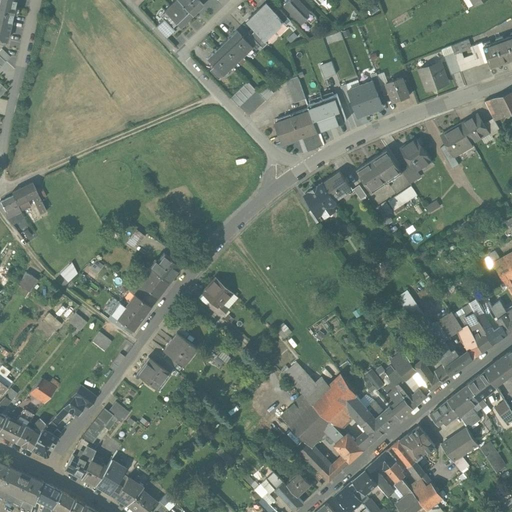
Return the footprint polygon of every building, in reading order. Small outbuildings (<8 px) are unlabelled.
[(7,40),(15,0),(0,0),(0,38),(6,40),(7,40)] [(163,19),(172,28),(177,24),(180,27),(192,15),(177,0),(174,0),(164,11),(165,12),(160,17),(163,20),(163,19)] [(177,0),(192,15),(203,5),(198,0),(177,0)] [(309,10),(299,0),(291,0),(291,1),(290,0),(288,0),(284,5),(302,24),(307,19),(311,23),(317,18),(309,10)] [(308,0),(299,0),(309,10),(314,6),(308,0)] [(274,32),(283,23),(284,22),(274,12),(265,3),(255,12),(274,32)] [(274,12),(284,22),(283,23),(286,25),(291,21),(278,8),(274,12)] [(274,32),(255,12),(245,22),(254,31),(263,42),(264,41),(274,32)] [(166,38),(174,30),(172,28),(163,19),(163,20),(155,27),(166,38)] [(242,57),(252,47),(245,39),(241,35),(236,30),(226,40),(242,57)] [(264,41),(263,42),(254,31),(250,35),(248,33),(248,34),(249,35),(260,46),(262,49),(267,44),(264,41)] [(255,50),(260,46),(249,35),(245,39),(252,47),(255,50)] [(511,36),(483,47),(488,62),(490,68),(511,60),(511,36)] [(232,66),(242,57),(226,40),(216,49),(232,66)] [(456,61),(460,72),(488,62),(483,47),(481,44),(470,48),(473,55),(456,61)] [(10,57),(1,48),(0,49),(0,55),(6,61),(10,57)] [(222,76),(232,66),(216,49),(206,59),(211,64),(214,67),(222,76)] [(451,75),(460,72),(456,61),(453,53),(444,56),(451,75)] [(320,66),(325,78),(336,74),(331,62),(320,66)] [(440,65),(420,72),(426,89),(446,82),(440,65)] [(218,80),(222,76),(214,67),(209,71),(218,80)] [(373,81),(377,92),(383,90),(381,85),(376,73),(371,75),(373,81)] [(294,103),(306,99),(297,76),(286,80),(294,103)] [(402,77),(386,83),(390,94),(393,102),(409,96),(402,77)] [(373,81),(361,85),(371,112),(383,107),(377,92),(373,81)] [(243,86),(251,95),(256,90),(247,82),(243,86)] [(386,83),(381,85),(383,90),(385,96),(390,94),(386,83)] [(266,84),(257,92),(261,97),(269,89),(270,88),(266,84)] [(347,103),(352,101),(348,90),(346,84),(341,86),(347,103)] [(371,112),(361,85),(348,90),(352,101),(358,116),(371,112)] [(239,90),(247,99),(251,95),(243,86),(239,90)] [(269,89),(261,97),(265,101),(273,93),(269,89)] [(239,90),(234,94),(243,103),(247,99),(239,90)] [(494,118),(495,120),(511,113),(511,93),(511,92),(484,101),(494,118)] [(243,103),(234,94),(230,98),(238,107),(243,103)] [(310,110),(317,130),(318,131),(347,120),(337,94),(308,104),(310,110)] [(282,143),(317,130),(310,110),(274,123),(282,143)] [(461,124),(472,143),(488,133),(483,124),(477,115),(461,124)] [(483,124),(488,133),(490,136),(500,130),(495,120),(494,118),(483,124)] [(461,124),(441,136),(447,146),(452,154),(453,154),(472,143),(461,124)] [(409,162),(415,171),(416,171),(431,161),(416,139),(408,144),(409,146),(402,151),(409,162)] [(452,154),(447,146),(441,149),(452,169),(459,165),(453,154),(452,154)] [(356,170),(371,192),(401,172),(399,168),(387,149),(356,170)] [(409,162),(404,165),(414,180),(420,176),(416,171),(415,171),(409,162)] [(399,168),(401,172),(409,183),(414,180),(404,165),(399,168)] [(323,183),(333,199),(350,187),(340,171),(323,183)] [(14,196),(18,204),(33,197),(42,215),(47,212),(32,182),(12,192),(14,196)] [(303,195),(312,209),(317,216),(318,215),(336,203),(333,199),(323,183),(322,182),(303,195)] [(359,185),(353,189),(360,199),(366,195),(359,185)] [(411,186),(397,195),(403,204),(417,195),(411,186)] [(14,196),(0,203),(0,206),(7,219),(22,212),(18,204),(14,196)] [(436,199),(426,205),(430,212),(440,205),(436,199)] [(381,219),(387,215),(386,214),(392,211),(385,201),(375,208),(381,219)] [(312,209),(307,212),(315,224),(321,220),(318,215),(317,216),(312,209)] [(387,215),(381,219),(386,225),(391,221),(387,215)] [(511,291),(511,217),(506,221),(511,231),(511,252),(493,263),(505,282),(511,289),(511,291)] [(164,253),(152,269),(168,281),(179,265),(164,253)] [(90,267),(97,272),(102,264),(95,259),(90,267)] [(361,262),(360,265),(362,268),(365,268),(368,267),(368,263),(367,261),(363,260),(361,262)] [(71,263),(60,274),(69,282),(78,274),(71,263)] [(150,268),(139,283),(149,290),(157,296),(168,281),(152,269),(150,268)] [(19,284),(31,291),(39,279),(27,272),(19,284)] [(216,278),(202,293),(211,301),(218,307),(221,304),(221,305),(232,292),(216,278)] [(136,281),(133,286),(145,295),(149,290),(139,283),(136,281)] [(134,294),(142,299),(145,295),(133,286),(129,291),(134,294)] [(103,303),(109,293),(102,289),(96,299),(103,303)] [(410,290),(399,295),(408,314),(419,309),(410,290)] [(125,306),(142,318),(151,306),(142,299),(134,294),(125,306)] [(218,307),(211,301),(206,306),(220,318),(227,310),(221,305),(221,304),(218,307)] [(484,312),(491,308),(491,307),(488,302),(486,303),(485,301),(479,305),(484,312)] [(498,319),(506,314),(506,313),(499,302),(491,307),(491,308),(498,319)] [(123,323),(133,330),(142,318),(125,306),(116,317),(116,318),(123,323)] [(474,312),(493,344),(507,334),(502,326),(494,331),(485,315),(484,316),(479,309),(474,312)] [(475,340),(481,352),(493,344),(474,312),(466,317),(474,330),(478,328),(483,336),(475,340)] [(120,328),(123,323),(116,318),(116,317),(111,313),(107,318),(120,328)] [(502,326),(507,334),(511,330),(511,318),(510,320),(506,314),(498,319),(502,326)] [(86,324),(75,315),(67,323),(79,332),(86,324)] [(440,328),(447,338),(458,330),(461,328),(462,327),(455,317),(440,328)] [(284,337),(291,331),(284,322),(276,328),(284,337)] [(467,352),(472,359),(482,352),(481,352),(475,340),(467,324),(462,327),(461,328),(458,330),(468,351),(467,352)] [(440,360),(450,353),(443,341),(447,338),(440,328),(426,338),(433,348),(435,352),(440,360)] [(100,333),(92,342),(105,352),(112,342),(100,333)] [(167,353),(178,362),(183,365),(197,348),(177,333),(164,351),(167,353)] [(421,357),(433,348),(426,338),(405,354),(410,360),(410,361),(412,364),(421,357)] [(266,353),(274,361),(285,349),(276,342),(266,353)] [(403,381),(403,382),(417,370),(412,364),(410,361),(410,360),(405,354),(403,352),(390,362),(397,370),(388,377),(393,383),(395,387),(403,381)] [(459,357),(464,365),(472,359),(467,352),(459,357)] [(485,370),(493,383),(500,378),(507,373),(509,375),(511,372),(511,356),(509,352),(485,370)] [(120,353),(109,368),(114,371),(125,357),(120,353)] [(163,358),(174,368),(178,362),(167,353),(163,358)] [(444,367),(450,375),(464,365),(459,357),(455,360),(450,353),(440,360),(444,367)] [(136,373),(158,390),(158,389),(156,387),(167,372),(170,374),(170,373),(158,364),(148,357),(136,373)] [(417,370),(432,390),(446,379),(440,370),(436,373),(435,372),(433,373),(421,357),(412,364),(417,370)] [(158,364),(170,373),(174,368),(163,358),(158,364)] [(440,370),(446,379),(450,375),(444,367),(440,370)] [(312,404),(329,387),(321,378),(316,382),(304,370),(292,382),(303,394),(312,404)] [(467,384),(479,400),(496,387),(493,383),(485,370),(467,384)] [(364,379),(367,384),(370,382),(375,388),(376,389),(383,383),(373,373),(364,379)] [(338,430),(343,436),(347,433),(347,432),(341,423),(352,413),(355,417),(366,407),(361,402),(355,394),(356,393),(342,374),(329,387),(312,404),(329,420),(338,430)] [(42,378),(30,392),(45,403),(59,385),(54,381),(51,385),(42,378)] [(510,395),(500,378),(493,383),(496,387),(504,399),(510,395)] [(405,399),(413,407),(426,395),(420,388),(414,394),(403,382),(403,381),(395,387),(405,399)] [(371,391),(375,388),(370,382),(367,384),(366,385),(371,391)] [(390,407),(400,418),(413,407),(405,399),(395,387),(393,383),(384,389),(395,403),(390,406),(390,407)] [(459,416),(467,428),(468,429),(480,420),(477,414),(471,407),(479,400),(467,384),(447,400),(457,412),(458,414),(459,415),(459,416)] [(57,415),(52,421),(56,425),(70,410),(79,415),(85,405),(89,407),(97,396),(81,386),(73,396),(74,397),(64,407),(57,415)] [(329,481),(347,464),(341,456),(329,467),(310,447),(326,431),(331,437),(338,430),(329,420),(312,404),(303,394),(281,416),(299,434),(298,435),(307,443),(300,451),(329,481)] [(5,395),(0,401),(0,405),(5,408),(12,401),(5,395)] [(108,410),(112,413),(120,403),(116,400),(108,410)] [(446,425),(458,414),(457,412),(447,400),(430,414),(439,425),(443,421),(446,425)] [(374,401),(366,407),(375,418),(385,431),(400,418),(390,407),(384,412),(374,401)] [(510,409),(505,402),(495,408),(500,416),(510,409)] [(117,417),(117,418),(122,421),(130,411),(120,403),(112,413),(117,417)] [(43,413),(52,421),(57,415),(49,407),(43,413)] [(105,407),(82,435),(91,442),(104,425),(109,429),(117,418),(117,417),(112,413),(108,410),(105,407)] [(375,418),(366,407),(355,417),(367,431),(375,439),(385,431),(375,418)] [(7,415),(7,417),(0,429),(0,433),(15,441),(24,425),(34,414),(25,409),(16,420),(7,415)] [(493,415),(495,413),(494,411),(492,413),(489,409),(484,412),(489,420),(494,416),(493,415)] [(236,416),(229,423),(252,445),(259,438),(236,416)] [(34,431),(39,434),(41,431),(43,429),(44,429),(48,425),(41,419),(35,425),(35,428),(36,429),(34,431)] [(34,431),(24,425),(15,441),(30,448),(39,434),(34,431)] [(400,441),(414,460),(425,451),(426,453),(435,447),(430,440),(424,432),(419,426),(400,441)] [(468,466),(461,455),(478,444),(468,429),(467,428),(442,445),(461,472),(468,466)] [(43,429),(41,431),(39,434),(30,448),(44,455),(44,456),(49,454),(48,454),(59,437),(44,429),(43,429)] [(345,452),(341,456),(347,464),(363,449),(347,433),(343,436),(338,430),(331,437),(345,452)] [(369,444),(375,439),(367,431),(358,439),(356,437),(354,439),(363,448),(369,444)] [(79,439),(65,469),(82,478),(86,469),(90,461),(95,451),(96,449),(90,445),(91,442),(82,435),(79,439)] [(489,439),(479,445),(496,471),(506,464),(489,439)] [(410,465),(415,461),(414,460),(400,441),(399,440),(392,446),(408,467),(410,465)] [(386,450),(376,459),(386,470),(396,461),(386,450)] [(365,470),(378,484),(385,492),(391,488),(383,478),(379,474),(386,470),(376,459),(371,464),(365,469),(365,470)] [(416,495),(422,503),(428,511),(434,511),(431,506),(442,497),(415,461),(410,465),(427,487),(416,495)] [(300,472),(303,475),(308,471),(300,462),(295,467),(300,472)] [(41,480),(5,464),(0,474),(0,486),(23,498),(34,503),(38,488),(39,489),(43,481),(41,480)] [(103,473),(95,485),(104,489),(110,479),(114,473),(106,468),(103,473)] [(94,473),(86,469),(82,478),(95,485),(103,473),(97,469),(94,473)] [(354,491),(360,498),(365,494),(367,496),(371,493),(369,491),(378,484),(365,470),(353,481),(359,487),(354,491)] [(266,479),(295,511),(303,504),(296,496),(286,485),(283,481),(283,482),(274,472),(266,479)] [(286,485),(296,496),(310,483),(303,475),(300,472),(286,485)] [(127,477),(120,486),(116,483),(110,492),(124,502),(127,504),(139,489),(142,487),(127,477)] [(401,511),(411,511),(422,503),(416,495),(401,478),(395,482),(406,496),(396,505),(401,511)] [(104,489),(110,492),(116,483),(110,479),(104,489)] [(262,497),(264,499),(267,496),(265,494),(271,488),(263,480),(253,490),(261,498),(262,497)] [(359,487),(353,481),(336,495),(350,511),(362,500),(360,498),(354,491),(359,487)] [(48,511),(61,490),(49,484),(40,500),(47,504),(46,506),(44,505),(42,511),(43,511),(48,511)] [(0,495),(20,505),(23,498),(0,486),(0,495)] [(147,511),(157,502),(139,489),(127,504),(136,511),(147,511)] [(68,495),(61,490),(48,511),(55,511),(56,511),(57,509),(61,511),(65,511),(73,498),(68,495)] [(511,496),(499,502),(503,511),(511,506),(511,496)] [(276,511),(264,499),(262,497),(261,498),(256,502),(265,511),(276,511)] [(80,511),(85,505),(73,498),(65,511),(80,511)] [(364,504),(370,511),(379,511),(380,511),(370,499),(364,504)]
